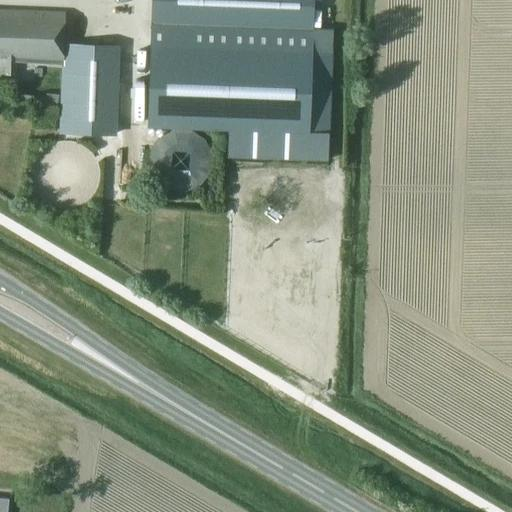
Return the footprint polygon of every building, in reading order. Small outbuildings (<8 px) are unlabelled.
[(153,0),(151,79),(149,127),(229,130),(311,133),(311,131),(314,30),(315,0),(153,0)] [(0,10),(0,59),(5,60),(5,75),(17,76),(17,63),(64,66),(66,12),(0,10)] [(314,30),(311,131),(330,132),(333,31),(314,30)] [(67,43),(65,91),(73,91),(73,98),(75,98),(74,116),(111,118),(113,44),(67,43)] [(47,97),(46,105),(58,106),(60,95),(47,93),(47,97)] [(311,133),(229,130),(228,158),(329,161),(330,132),(311,131),(311,133)] [(9,511),(11,499),(0,497),(0,511),(9,511)] [(24,502),(23,511),(58,511),(58,497),(42,497),(42,502),(24,502)]
